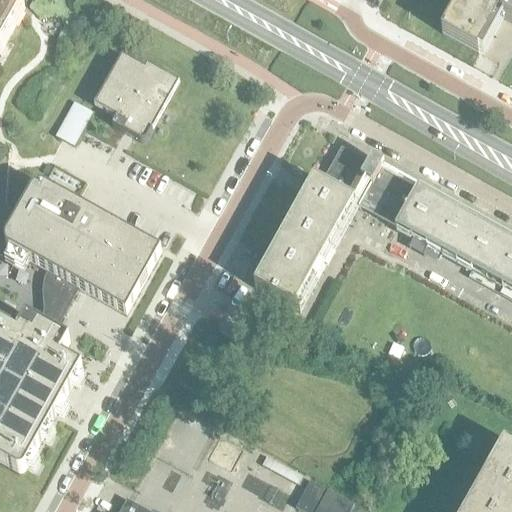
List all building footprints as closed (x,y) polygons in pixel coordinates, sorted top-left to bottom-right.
[(19,11),(0,0),(0,50),(14,26),(12,25),(19,11)] [(460,0),(442,35),(478,55),(499,18),(511,25),(511,9),(505,6),(506,5),(508,0),(460,0)] [(122,58),(94,108),(117,121),(112,129),(140,144),(144,145),(147,142),(179,85),(147,67),(145,71),(122,58)] [(359,208),(397,229),(511,292),(511,242),(419,190),(418,192),(382,173),(385,167),(373,160),(370,166),(341,151),(321,186),(359,208)] [(314,183),(254,290),(299,315),(359,208),(314,183)] [(32,195),(22,212),(7,240),(5,245),(7,251),(11,255),(46,274),(43,283),(42,292),(43,311),(42,321),(39,329),(26,322),(18,336),(0,326),(0,466),(17,476),(22,476),(26,474),(85,367),(64,356),(70,346),(53,337),(78,292),(126,319),(161,256),(46,191),(41,190),(35,192),(32,195)] [(224,330),(221,336),(233,343),(240,331),(227,324),(224,330)] [(471,511),(511,511),(511,448),(508,446),(471,511)] [(262,467),(298,487),(303,478),(267,458),(262,467)] [(299,511),(352,511),(355,507),(310,483),(296,510),(299,511)] [(145,511),(126,502),(120,511),(145,511)]
